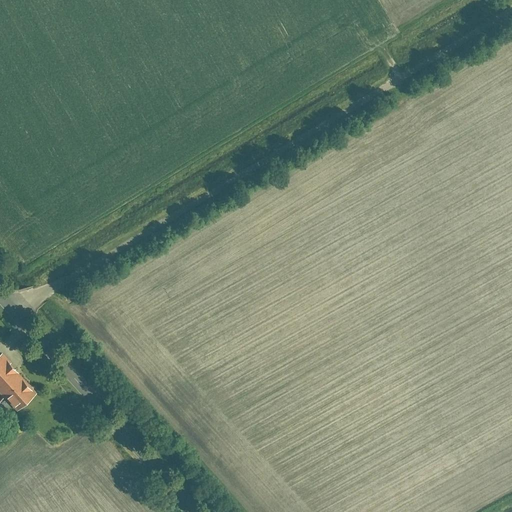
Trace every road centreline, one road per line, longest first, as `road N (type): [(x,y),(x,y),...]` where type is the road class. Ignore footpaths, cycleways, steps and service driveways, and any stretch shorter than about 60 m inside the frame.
road 1 (residential): [(14,312),(511,12)]
road 2 (tertiary): [(14,312),(195,511)]
